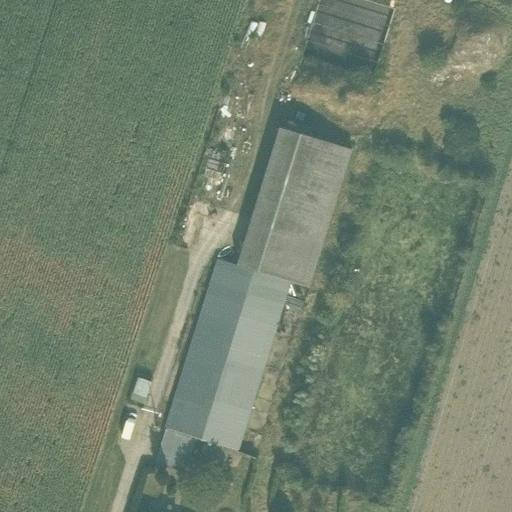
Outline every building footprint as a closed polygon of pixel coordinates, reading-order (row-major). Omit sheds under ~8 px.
[(240,265),(290,281),(310,287),(353,150),(280,127),(240,265)] [(200,246),(208,203),(191,200),(182,242),(200,246)] [(167,429),(197,438),(205,441),(227,448),(231,449),(238,451),(290,281),(240,265),(219,259),(166,429),(167,429)] [(186,472),(197,438),(167,429),(157,462),(186,472)] [(205,441),(201,456),(226,464),(231,449),(227,448),(205,441)]
